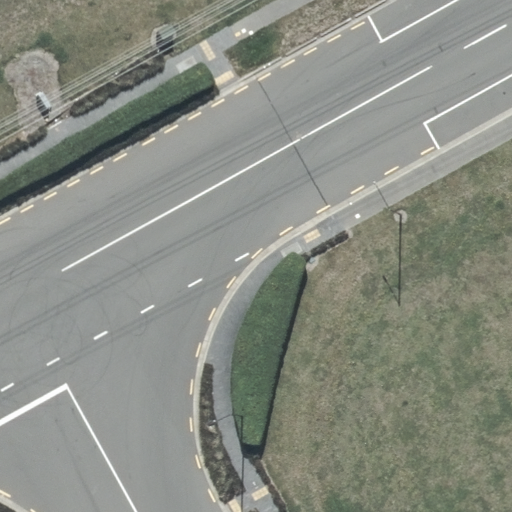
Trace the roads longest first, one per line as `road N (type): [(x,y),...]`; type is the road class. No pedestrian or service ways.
road 1 (unclassified): [(511,29),(18,298)]
road 2 (unclassified): [(137,511),(18,298)]
